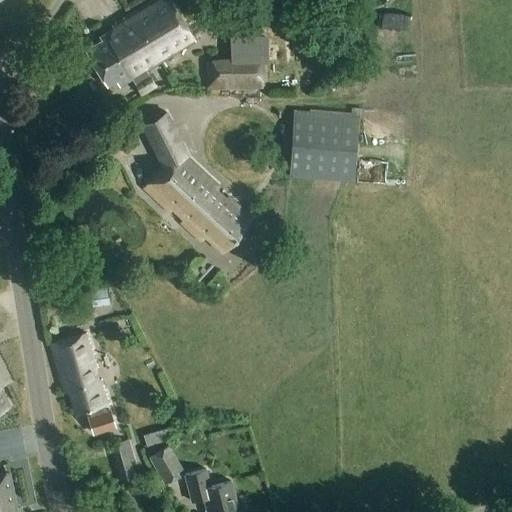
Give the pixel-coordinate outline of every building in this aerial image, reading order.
[(169,0),(155,0),(129,16),(159,63),(195,42),(169,0)] [(159,63),(129,16),(111,27),(113,30),(99,38),(101,41),(84,51),(106,87),(115,82),(119,88),(159,63)] [(230,89),(229,60),(207,61),(208,89),(230,89)] [(262,60),(229,60),(230,89),(262,89),(262,60)] [(149,76),(134,85),(140,95),(155,86),(149,76)] [(187,156),(166,113),(142,125),(163,168),(144,189),(170,212),(175,207),(186,218),(181,223),(201,242),(205,237),(222,252),(252,220),(243,212),(241,213),(238,210),(240,209),(228,197),(225,200),(215,192),(218,188),(185,158),(187,156)] [(359,119),(294,114),(289,178),(354,182),(359,119)] [(97,369),(86,334),(48,345),(62,394),(70,392),(76,414),(89,410),(91,418),(88,419),(93,434),(115,427),(110,412),(107,413),(104,406),(109,405),(101,380),(97,382),(94,370),(97,369)] [(0,410),(8,407),(0,389),(0,387),(7,383),(0,367),(0,410)] [(161,428),(147,433),(150,444),(164,440),(161,428)] [(128,441),(110,445),(121,482),(134,478),(130,463),(134,462),(128,441)] [(169,447),(150,458),(164,482),(169,479),(170,481),(178,476),(176,472),(182,469),(169,447)] [(205,470),(184,476),(191,503),(203,500),(206,510),(208,510),(208,511),(238,511),(231,482),(210,488),(205,470)] [(8,473),(0,474),(0,511),(13,511),(13,509),(15,508),(8,473)]
